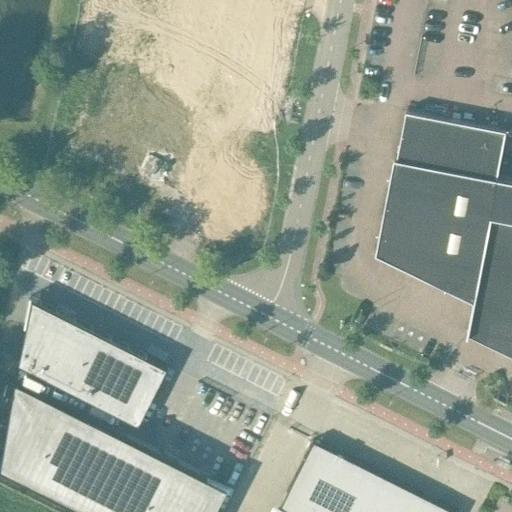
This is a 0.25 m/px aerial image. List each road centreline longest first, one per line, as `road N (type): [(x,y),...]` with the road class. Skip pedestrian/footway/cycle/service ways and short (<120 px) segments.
road 1 (unclassified): [(266,316),(289,255),(339,0)]
road 2 (tertiary): [(266,316),(0,182)]
road 3 (tertiary): [(511,439),(266,316)]
